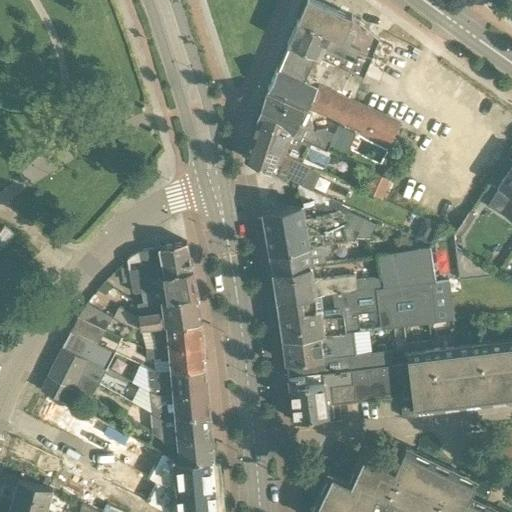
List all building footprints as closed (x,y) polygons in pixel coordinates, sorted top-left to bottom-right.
[(316,0),(306,0),(296,25),(288,44),(290,44),(364,76),(380,39),(360,22),(361,20),(316,0)] [(290,44),(279,70),(353,101),(364,76),(290,44)] [(353,101),(279,70),(277,69),(268,89),(362,130),(361,132),(389,145),(400,123),(353,101)] [(267,93),(258,118),(291,134),(327,151),(332,138),(318,131),(317,133),(312,131),(311,135),(304,132),(312,114),(267,93)] [(258,118),(252,138),(321,170),(322,171),(324,167),(326,168),(328,161),(330,156),(329,155),(330,152),(327,151),(291,134),(258,118)] [(311,190),(321,170),(252,138),(245,159),(273,172),(298,184),(311,190)] [(511,168),(501,184),(511,192),(511,197),(507,205),(511,208),(511,168)] [(381,199),(391,179),(372,170),(363,190),(381,199)] [(262,212),(270,255),(330,244),(348,240),(348,239),(353,242),(355,238),(369,238),(375,223),(349,211),(350,209),(311,190),(298,184),(303,205),(262,212)] [(462,237),(467,229),(476,217),(469,212),(460,225),(454,233),(462,237)] [(430,222),(421,225),(415,238),(427,244),(436,225),(430,222)] [(414,240),(403,241),(404,250),(416,248),(414,240)] [(127,260),(131,280),(192,270),(187,242),(139,251),(127,259),(128,260),(127,260)] [(273,273),(274,272),(310,266),(327,263),(326,256),(333,255),(330,244),(270,255),(273,273)] [(382,288),(430,282),(435,282),(435,280),(429,246),(416,248),(404,250),(377,255),(380,275),(382,288)] [(278,300),(382,288),(380,275),(355,279),(354,276),(313,280),(310,266),(274,272),(278,300)] [(150,289),(160,287),(162,300),(197,294),(192,270),(131,280),(133,294),(151,291),(150,289)] [(104,282),(97,290),(106,295),(111,287),(104,282)] [(436,321),(436,319),(430,282),(382,288),(278,300),(284,339),(354,331),(436,321)] [(197,294),(162,300),(164,311),(139,315),(141,329),(150,328),(201,320),(199,308),(199,306),(199,301),(198,299),(197,294)] [(87,303),(78,317),(105,330),(111,317),(87,303)] [(78,317),(71,332),(97,344),(105,330),(78,317)] [(201,320),(150,328),(154,341),(153,341),(155,349),(204,343),(203,335),(202,335),(202,331),(202,330),(202,326),(201,324),(201,320)] [(408,363),(407,353),(406,349),(349,355),(347,344),(355,343),(354,331),(284,339),(288,376),(304,375),(321,373),(329,372),(408,363)] [(71,332),(63,346),(106,368),(114,352),(97,344),(71,332)] [(481,403),(492,401),(493,401),(492,395),(510,393),(510,398),(507,399),(511,399),(504,342),(456,348),(463,405),(466,404),(463,404),(463,399),(480,397),(481,403)] [(147,367),(148,373),(205,366),(205,362),(205,360),(205,357),(204,355),(204,352),(205,351),(204,343),(155,349),(146,350),(147,359),(161,357),(161,360),(171,359),(172,369),(155,371),(147,367)] [(63,346),(56,360),(98,384),(106,368),(63,346)] [(408,363),(412,395),(403,396),(403,399),(404,409),(405,418),(416,416),(415,411),(419,410),(419,409),(416,410),(415,404),(433,402),(433,408),(444,407),(445,407),(444,401),(462,399),(462,404),(459,404),(460,405),(463,405),(456,348),(407,353),(408,363)] [(56,360),(48,375),(75,390),(90,398),(98,384),(56,360)] [(329,372),(321,373),(304,375),(288,376),(294,421),(296,421),(297,424),(308,422),(308,419),(341,415),(339,403),(403,396),(412,395),(408,363),(329,372)] [(205,366),(148,373),(149,397),(208,389),(207,380),(206,380),(205,366)] [(48,375),(42,388),(69,403),(75,390),(48,375)] [(214,457),(180,462),(179,462),(69,403),(42,388),(41,390),(48,394),(35,417),(103,452),(176,491),(216,485),(216,484),(215,484),(213,460),(214,460),(214,458),(214,457)] [(149,397),(151,420),(209,412),(209,408),(209,406),(209,402),(208,400),(208,397),(209,397),(208,389),(149,397)] [(152,432),(163,441),(212,434),(212,426),(211,426),(210,423),(211,421),(210,417),(210,415),(209,412),(151,420),(152,432)] [(163,441),(172,448),(174,448),(174,444),(178,443),(180,462),(214,457),(213,454),(214,452),(213,448),(212,446),(212,443),(213,443),(212,434),(163,441)] [(12,438),(7,453),(54,470),(60,454),(12,438)] [(347,482),(380,499),(408,511),(433,460),(430,459),(429,459),(432,461),(430,466),(414,458),(416,452),(406,447),(395,470),(361,454),(347,482)] [(460,473),(450,468),(449,468),(447,473),(430,466),(433,461),(435,462),(436,462),(433,460),(408,511),(461,511),(467,502),(469,497),(472,498),(472,497),(470,496),(477,481),(473,479),(473,480),(475,481),(473,486),(457,478),(460,473)] [(373,511),(380,499),(347,482),(329,473),(310,511),(373,511)] [(37,511),(45,511),(52,488),(18,479),(11,505),(37,511)] [(216,511),(216,507),(218,506),(217,498),(215,498),(215,495),(217,494),(216,485),(176,491),(177,491),(179,511),(173,508),(173,503),(163,498),(163,493),(161,494),(149,487),(142,500),(166,511),(216,511)] [(467,502),(461,511),(494,511),(496,509),(486,504),(483,509),(467,502)] [(100,511),(81,503),(78,511),(100,511)]
